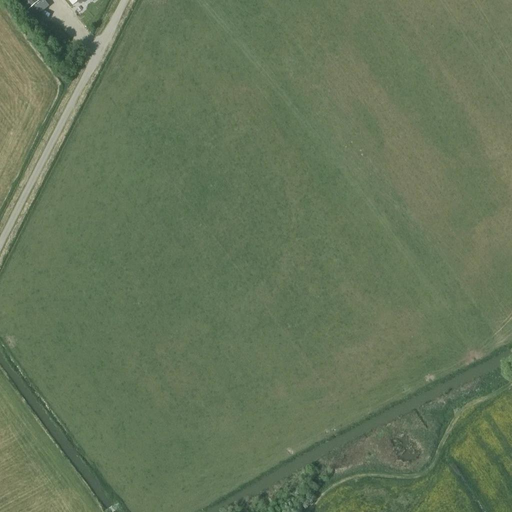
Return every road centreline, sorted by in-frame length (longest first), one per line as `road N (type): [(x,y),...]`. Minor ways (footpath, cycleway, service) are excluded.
road 1 (unclassified): [(0,247),(125,0)]
road 2 (track): [(300,511),(318,488),(355,474),(425,469),(451,411),(511,377)]
